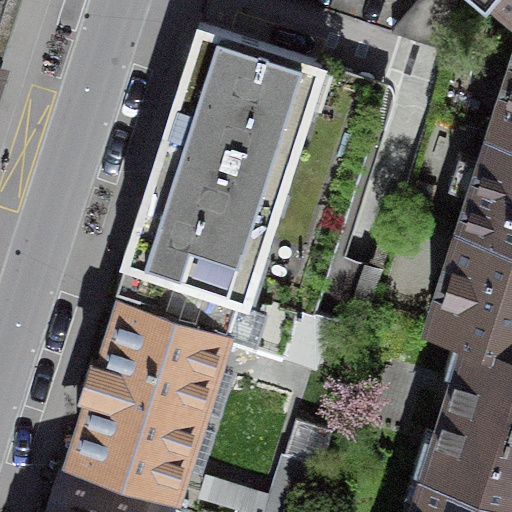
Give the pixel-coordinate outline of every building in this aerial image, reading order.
[(0,0),(0,55),(1,56),(18,0),(0,0)] [(457,0),(416,0),(391,30),(450,49),(456,31),(461,13),(454,10),(457,0)] [(320,58),(200,20),(199,24),(201,24),(196,40),(194,40),(167,125),(168,126),(163,142),(158,160),(156,159),(126,250),(140,254),(314,312),(366,149),(298,127),(320,58)] [(511,68),(492,129),(511,135),(511,68)] [(462,223),(511,240),(511,135),(492,129),(462,223)] [(511,240),(462,223),(431,320),(511,346),(511,240)] [(220,332),(314,363),(330,317),(314,312),(140,254),(139,257),(173,268),(159,312),(124,301),(105,361),(92,357),(88,372),(83,386),(95,390),(76,451),(172,482),(220,332)] [(428,468),(511,494),(511,346),(431,320),(430,323),(434,325),(434,324),(471,335),(460,370),(457,369),(437,431),(440,432),(428,468)] [(266,511),(197,511),(59,468),(49,499),(44,511),(304,511),(332,426),(297,415),(266,511)] [(511,511),(511,494),(428,468),(417,502),(415,501),(411,511),(511,511)]
